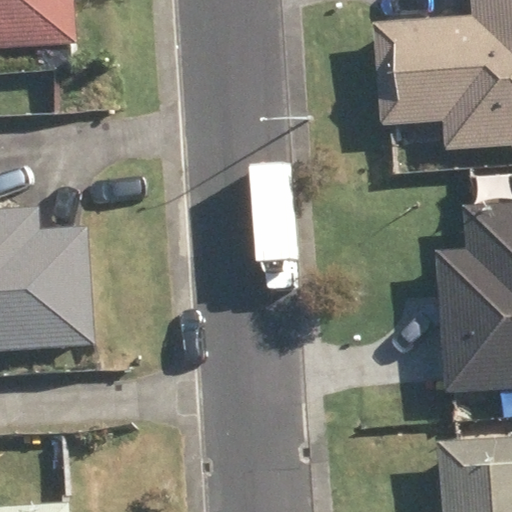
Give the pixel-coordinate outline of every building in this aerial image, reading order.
[(0,0),(0,54),(96,48),(93,0),(0,0)] [(443,125),(445,153),(511,148),(511,0),(471,0),(473,19),(376,26),(382,130),(443,125)] [(437,254),(448,398),(511,392),(511,205),(463,210),(467,251),(437,254)] [(0,358),(116,351),(108,232),(63,234),(61,214),(0,217),(0,358)] [(511,511),(511,437),(436,443),(442,511),(511,511)]
